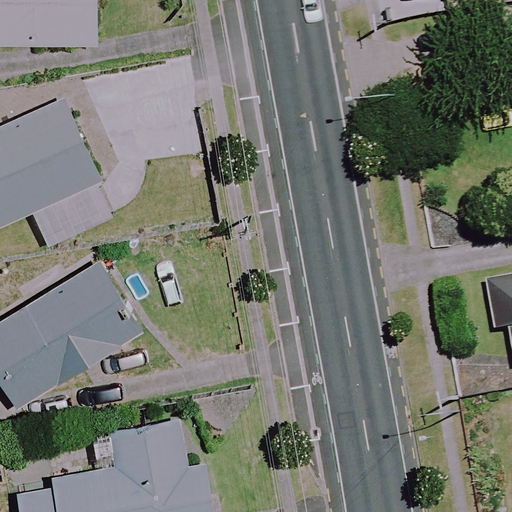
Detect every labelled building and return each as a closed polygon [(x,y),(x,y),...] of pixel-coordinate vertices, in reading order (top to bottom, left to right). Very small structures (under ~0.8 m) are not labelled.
[(0,0),(0,42),(96,43),(96,0),(0,0)] [(0,225),(104,180),(67,97),(0,126),(0,225)] [(149,327),(104,255),(0,318),(0,373),(19,406),(149,327)] [(511,282),(494,286),(502,331),(511,329),(511,282)] [(209,511),(191,415),(97,434),(104,466),(12,484),(17,511),(209,511)]
